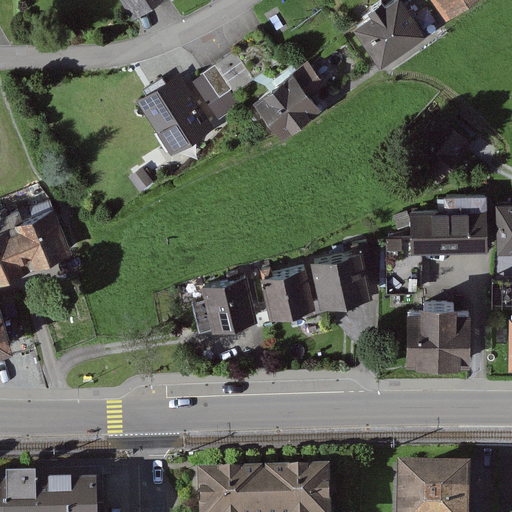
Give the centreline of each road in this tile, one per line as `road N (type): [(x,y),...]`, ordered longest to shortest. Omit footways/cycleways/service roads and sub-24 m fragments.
road 1 (secondary): [(149,415),(511,411)]
road 2 (residential): [(0,58),(156,45),(243,0)]
road 3 (secondary): [(0,419),(149,415)]
